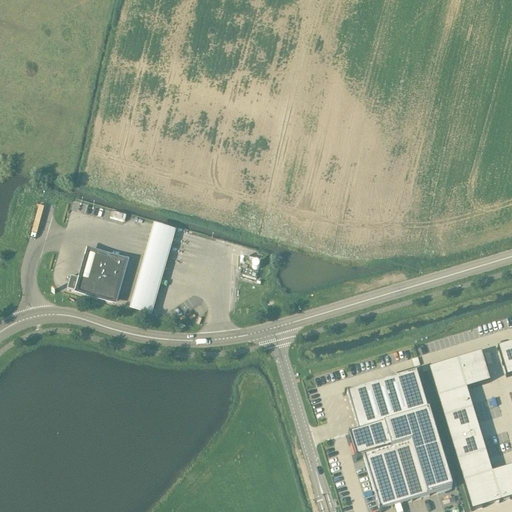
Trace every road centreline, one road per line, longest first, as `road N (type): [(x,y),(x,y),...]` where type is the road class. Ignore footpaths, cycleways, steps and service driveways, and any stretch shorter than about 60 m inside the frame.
road 1 (tertiary): [(274,328),(511,256)]
road 2 (tertiary): [(35,316),(65,315),(170,340),(274,328)]
road 3 (unclassified): [(327,511),(274,328)]
